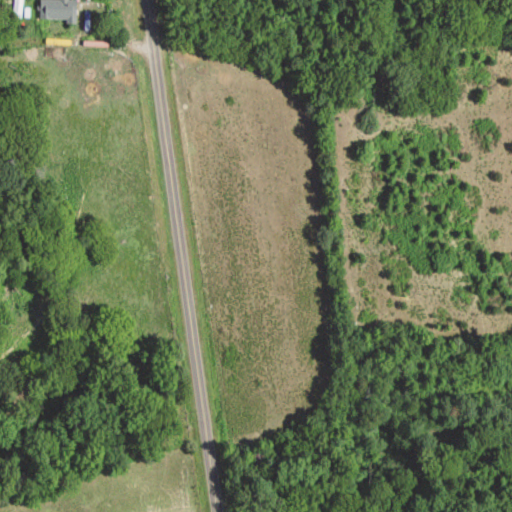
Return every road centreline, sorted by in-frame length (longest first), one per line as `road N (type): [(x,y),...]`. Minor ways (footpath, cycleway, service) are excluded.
road 1 (tertiary): [(218,511),(146,0)]
road 2 (track): [(153,46),(31,43),(0,52)]
